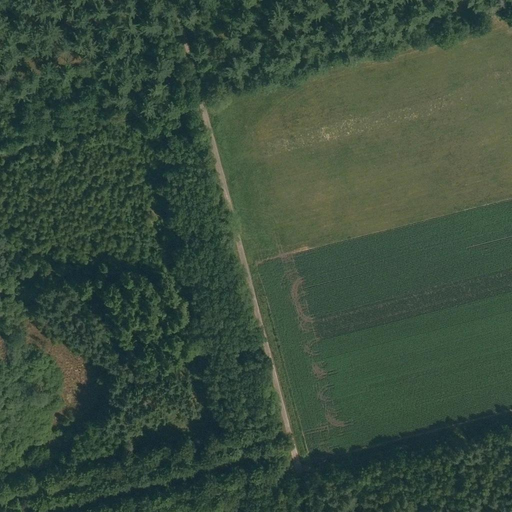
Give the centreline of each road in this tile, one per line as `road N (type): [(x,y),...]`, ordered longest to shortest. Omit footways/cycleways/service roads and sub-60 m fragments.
road 1 (unclassified): [(298,473),(174,0)]
road 2 (track): [(0,151),(200,98)]
road 3 (track): [(133,511),(298,473)]
